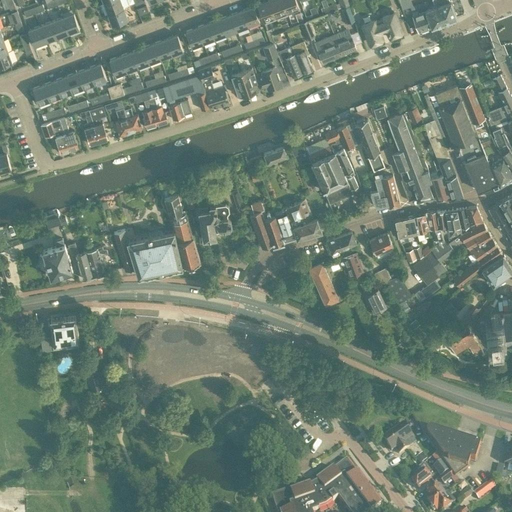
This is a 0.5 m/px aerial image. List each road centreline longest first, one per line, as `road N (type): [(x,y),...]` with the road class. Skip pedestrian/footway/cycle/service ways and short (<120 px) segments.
road 1 (residential): [(486,13),(243,110),(46,170),(15,81)]
road 2 (residential): [(480,199),(396,211),(280,248),(250,275),(242,300)]
road 3 (residential): [(281,325),(286,349),(340,430),(409,511)]
road 4 (primary): [(64,297),(156,297),(249,314)]
road 5 (primary): [(242,300),(152,286),(64,297)]
road 6 (primary): [(364,355),(511,412)]
road 7 (primary): [(364,355),(300,319),(242,300)]
road 8 (residential): [(97,51),(214,8)]
